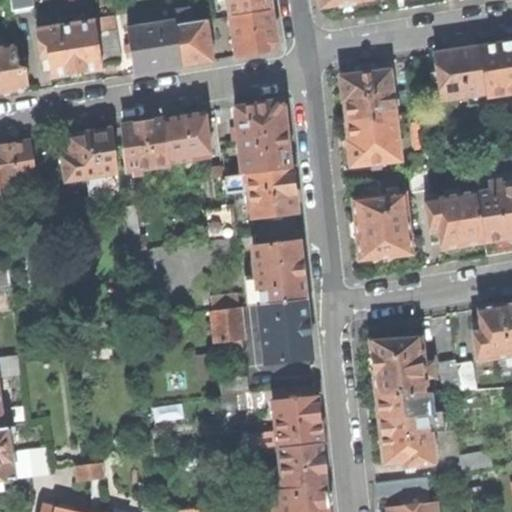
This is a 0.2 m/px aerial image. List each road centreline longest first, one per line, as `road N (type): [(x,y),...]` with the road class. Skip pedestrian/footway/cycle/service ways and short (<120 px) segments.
road 1 (residential): [(0,120),(306,69)]
road 2 (residential): [(333,306),(306,69)]
road 3 (residential): [(302,49),(511,14)]
road 4 (residential): [(356,511),(333,306)]
road 5 (residential): [(511,275),(333,306)]
